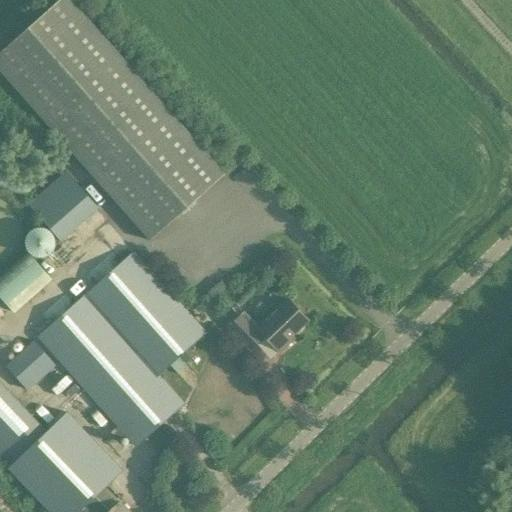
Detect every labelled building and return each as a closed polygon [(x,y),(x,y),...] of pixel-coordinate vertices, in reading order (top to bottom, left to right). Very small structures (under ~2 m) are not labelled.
[(71,0),(59,0),(0,52),(0,70),(150,240),(225,174),(71,0)] [(0,153),(0,185),(28,194),(37,165),(15,158),(0,153)] [(66,171),(30,203),(61,240),(98,207),(66,171)] [(15,232),(15,227),(15,221),(13,214),(11,210),(6,203),(2,199),(0,197),(0,255),(0,256),(5,252),(10,245),(13,240),(15,232)] [(26,240),(25,242),(25,243),(26,244),(26,246),(26,247),(27,249),(27,250),(28,251),(29,252),(31,254),(33,255),(34,256),(37,257),(40,257),(42,257),(45,256),(47,255),(50,254),(52,252),(53,249),(54,248),(55,246),(55,245),(55,243),(55,241),(55,240),(55,238),(54,236),(53,235),(52,233),(50,231),(47,229),(45,228),(43,228),(41,227),(38,227),(36,228),(33,229),(32,230),(30,231),(29,233),(28,234),(27,236),(26,237),(26,238),(26,240)] [(27,252),(0,276),(0,297),(14,313),(52,278),(27,252)] [(88,294),(39,337),(136,446),(183,404),(158,376),(205,333),(134,252),(88,294)] [(244,313),(229,327),(250,349),(261,338),(264,335),(280,352),(291,341),(289,339),(308,320),(288,299),(258,327),(244,313)] [(34,340),(5,365),(27,390),(55,365),(34,340)] [(0,379),(0,450),(13,464),(18,459),(71,511),(129,511),(119,502),(105,488),(118,474),(61,418),(50,429),(0,379)]
